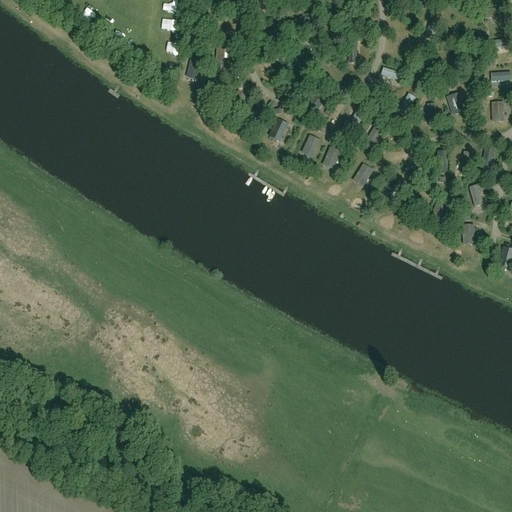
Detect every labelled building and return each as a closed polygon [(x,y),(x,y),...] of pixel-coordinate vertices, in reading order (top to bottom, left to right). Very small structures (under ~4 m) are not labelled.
[(307,0),(265,0),(265,3),(306,9),(307,0)] [(359,4),(330,0),(317,0),(315,12),(356,18),(359,4)] [(213,16),(173,7),(170,21),(210,30),(213,16)] [(499,10),(479,11),(479,19),(500,18),(499,10)] [(302,22),(263,15),(260,28),(300,35),(302,22)] [(431,21),(425,38),(431,41),(438,24),(431,21)] [(364,30),(323,25),(322,37),(363,44),(364,30)] [(211,40),(170,32),(167,45),(208,52),(211,40)] [(506,40),(486,43),(487,51),(507,48),(506,40)] [(284,44),(272,41),(266,69),(277,72),(284,44)] [(204,65),(165,57),(162,73),(201,80),(204,65)] [(404,75),(384,69),(382,77),(402,82),(404,75)] [(511,73),(491,75),(492,82),(511,81),(511,73)] [(220,95),(208,89),(192,115),(205,122),(220,95)] [(415,99),(405,93),(395,109),(406,116),(415,99)] [(456,116),(465,114),(459,94),(450,97),(456,116)] [(243,106),(230,100),(217,130),(230,136),(243,106)] [(504,103),(492,103),(493,124),(505,124),(504,103)] [(436,105),(427,106),(429,128),(437,127),(436,105)] [(362,116),(356,113),(347,132),(353,135),(362,116)] [(256,114),(242,143),(259,151),(275,123),(256,114)] [(275,138),(283,142),(290,125),(283,122),(275,138)] [(294,127),(278,159),(293,166),(309,134),(294,127)] [(376,129),(365,145),(371,149),(382,133),(376,129)] [(317,141),(301,170),(316,178),(333,150),(317,141)] [(494,148),(484,146),(480,165),(491,167),(494,148)] [(445,153),(438,153),(440,174),(447,174),(445,153)] [(472,155),(464,153),(460,173),(468,175),(472,155)] [(342,154),(324,182),(334,189),(353,160),(342,154)] [(364,164),(346,193),(355,199),(373,170),(364,164)] [(382,174),(365,203),(376,209),(393,180),(382,174)] [(402,184),(386,213),(398,219),(413,191),(402,184)] [(479,186),(470,189),(476,208),(485,205),(479,186)] [(424,195),(407,223),(417,228),(434,201),(424,195)] [(447,204),(429,232),(441,240),(460,212),(447,204)] [(473,211),(456,247),(468,252),(488,218),(473,211)] [(494,224),(478,256),(488,261),(504,229),(494,224)] [(511,235),(498,266),(510,272),(511,268),(511,235)]
